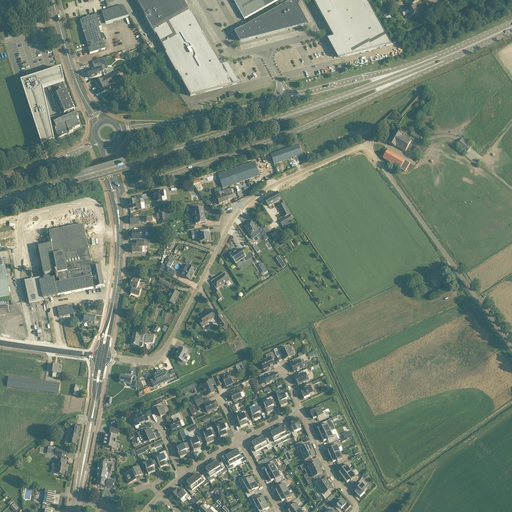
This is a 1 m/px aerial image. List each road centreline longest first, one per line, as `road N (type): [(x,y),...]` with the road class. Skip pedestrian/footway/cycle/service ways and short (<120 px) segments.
road 1 (unclassified): [(511,347),(361,146),(276,183),(241,209),(160,354),(144,361),(105,357)]
road 2 (primary): [(0,201),(317,106),(443,57)]
road 3 (primary): [(117,189),(279,137),(443,57)]
road 4 (primary): [(269,102),(118,129)]
road 5 (primary): [(443,57),(299,95)]
